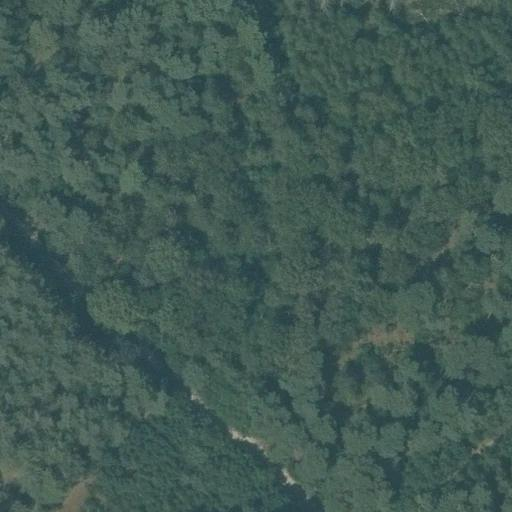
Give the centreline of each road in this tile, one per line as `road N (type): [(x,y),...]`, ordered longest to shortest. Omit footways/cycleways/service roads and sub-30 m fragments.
road 1 (track): [(312,511),(0,214)]
road 2 (track): [(416,511),(511,425)]
